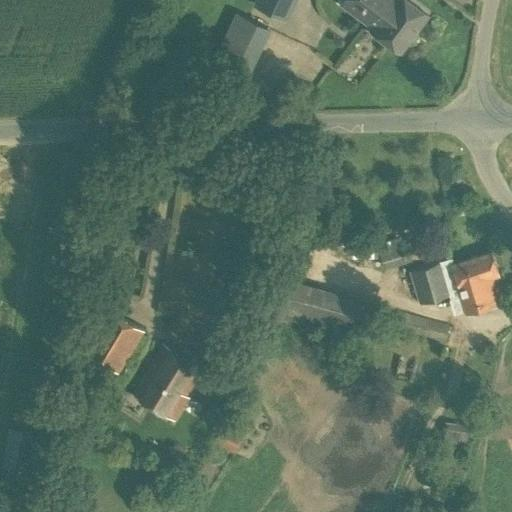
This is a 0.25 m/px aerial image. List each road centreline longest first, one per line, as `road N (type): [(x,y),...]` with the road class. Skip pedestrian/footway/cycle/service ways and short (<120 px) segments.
road 1 (tertiary): [(0,133),(478,124)]
road 2 (unclassified): [(478,124),(490,0)]
